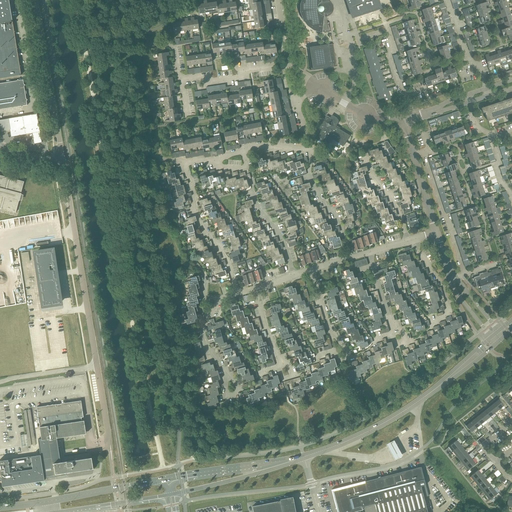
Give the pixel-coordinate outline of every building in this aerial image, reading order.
[(0,0),(0,72),(7,71),(7,72),(20,70),(12,22),(8,0),(0,0)] [(231,0),(228,0),(229,3),(230,12),(237,11),(235,2),(232,3),(231,0)] [(303,0),(302,5),(302,12),(304,19),(308,25),(314,30),(322,16),(323,17),(324,17),(325,17),(326,17),(327,17),(328,17),(328,16),(329,16),(330,16),(331,15),(332,14),(333,13),(333,12),(333,11),(334,11),(334,10),(334,9),(334,8),(334,7),(334,6),(333,5),(333,4),(332,3),(331,2),(330,1),(329,1),(328,0),(327,0),(303,0)] [(352,0),(353,2),(352,3),(352,5),(350,7),(350,8),(354,18),(360,15),(361,14),(361,15),(368,13),(374,11),(374,10),(375,10),(382,9),(378,0),(352,0)] [(203,1),(204,4),(205,13),(212,12),(210,3),(207,4),(206,1),(203,1)] [(222,1),(222,4),(224,13),(230,12),(229,3),(226,4),(225,1),(222,1)] [(420,1),(411,4),(412,7),(409,8),(410,11),(422,7),(420,1)] [(489,5),(488,2),(476,6),(478,12),(487,9),(486,6),(489,5)] [(509,8),(507,2),(499,5),(501,11),(509,8)] [(425,16),(433,14),(431,7),(422,10),(425,16)] [(480,18),(489,15),(488,12),(491,11),(490,8),(487,9),(478,12),(480,18)] [(511,14),(509,8),(501,11),(502,14),(499,15),(500,18),(503,17),(502,17),(511,14)] [(427,22),(435,19),(433,14),(425,16),(425,19),(423,20),(424,23),(427,23),(427,22)] [(511,20),(511,17),(511,14),(502,17),(503,17),(503,20),(501,21),(502,24),(504,23),(511,20)] [(483,24),(491,21),(489,15),(480,18),(478,18),(480,25),(483,25),(483,24)] [(322,16),(314,30),(322,32),(329,32),(332,32),(330,22),(328,23),(327,17),(326,17),(325,17),(324,17),(323,17),(322,16)] [(190,18),(191,21),(192,30),(199,29),(197,20),(194,21),(194,18),(190,18)] [(428,28),(437,25),(435,19),(427,22),(427,23),(428,28)] [(404,23),(406,29),(415,26),(413,20),(404,23)] [(175,21),(172,21),(173,33),(180,32),(178,23),(175,24),(175,21)] [(406,29),(408,35),(417,32),(416,29),(419,29),(418,25),(415,26),(406,29)] [(437,25),(428,28),(429,31),(427,32),(428,35),(430,34),(439,31),(437,25)] [(479,35),(487,32),(485,26),(477,29),(479,35)] [(504,37),(508,35),(511,33),(511,31),(511,28),(506,29),(502,30),(504,37)] [(417,32),(408,35),(410,41),(416,39),(419,38),(418,35),(421,34),(419,31),(417,32)] [(430,34),(432,40),(441,37),(439,31),(430,34)] [(487,32),(479,35),(481,41),(489,38),(487,32)] [(441,37),(432,40),(434,46),(443,43),(441,37)] [(416,39),(410,41),(412,47),(421,44),(419,38),(416,39)] [(489,38),(481,41),(483,47),(491,44),(489,38)] [(220,55),(218,44),(211,44),(213,53),(216,53),(216,56),(220,55)] [(334,44),(307,48),(308,48),(312,70),(311,70),(338,66),(337,66),(335,57),(336,57),(335,54),(333,44),(334,44)] [(364,49),(366,56),(375,53),(374,48),(377,47),(376,45),(374,46),(364,49)] [(441,54),(449,51),(447,45),(439,48),(441,54)] [(407,58),(416,55),(417,55),(416,52),(419,51),(418,48),(405,52),(407,58)] [(507,61),(504,52),(502,53),(501,50),(497,51),(498,54),(501,63),(507,61)] [(366,56),(368,62),(377,59),(376,54),(379,53),(378,51),(376,52),(375,53),(366,56)] [(449,51),(441,54),(442,57),(439,58),(440,61),(451,58),(449,51)] [(169,56),(168,52),(165,53),(162,53),(160,54),(157,54),(156,54),(157,59),(154,59),(152,59),(153,61),(157,61),(166,59),(166,56),(169,56)] [(410,63),(410,64),(416,62),(419,61),(418,58),(421,57),(420,54),(417,55),(416,55),(407,58),(408,62),(407,62),(408,64),(410,63)] [(495,65),(492,56),(490,57),(489,54),(485,55),(489,67),(495,65)] [(492,56),(495,65),(501,63),(498,54),(492,56)] [(377,59),(368,62),(370,68),(379,65),(379,64),(378,61),(381,60),(380,57),(378,58),(377,59)] [(167,65),(166,59),(157,61),(158,65),(155,65),(153,66),(154,67),(158,67),(167,65)] [(410,64),(412,70),(421,67),(420,64),(423,63),(421,60),(419,61),(416,62),(410,64)] [(369,68),(371,74),(380,71),(379,67),(382,66),(381,64),(379,64),(379,65),(370,68),(369,68)] [(154,74),(159,73),(168,71),(168,69),(171,68),(170,65),(167,65),(158,67),(159,71),(156,71),(154,72),(154,74)] [(423,73),(421,67),(412,70),(414,74),(412,74),(413,76),(414,76),(423,73)] [(458,77),(455,68),(452,69),(451,67),(448,68),(449,70),(452,79),(458,77)] [(435,70),(436,74),(437,74),(438,78),(444,77),(443,72),(441,68),(435,70)] [(380,71),(371,74),(373,81),(382,78),(382,77),(381,73),(384,72),(383,70),(381,71),(380,71)] [(445,81),(452,79),(449,70),(443,72),(444,77),(445,81)] [(160,79),(163,79),(169,78),(169,75),(172,74),(171,71),(168,71),(159,73),(160,77),(157,77),(155,78),(155,80),(160,79)] [(436,74),(431,76),(433,85),(439,83),(438,78),(437,74),(436,74)] [(375,88),(375,87),(384,85),(384,84),(382,80),(385,79),(385,76),(382,77),(382,78),(373,81),(372,81),(375,88)] [(427,87),(433,85),(431,76),(424,78),(427,87)] [(164,85),(173,83),(172,77),(169,78),(163,79),(164,83),(161,83),(159,84),(159,86),(164,85)] [(0,109),(20,107),(22,108),(23,106),(27,106),(26,101),(27,100),(26,99),(24,87),(25,85),(23,84),(23,80),(19,81),(17,80),(16,81),(0,83),(0,109)] [(387,91),(387,90),(385,86),(388,85),(387,82),(385,83),(385,84),(384,84),(384,85),(375,87),(378,94),(378,93),(387,91)] [(165,91),(174,90),(173,87),(176,86),(176,83),(173,83),(164,85),(165,89),(164,89),(162,89),(160,90),(160,92),(165,91)] [(273,86),(264,87),(265,94),(268,94),(274,92),(273,86)] [(387,90),(387,91),(378,93),(379,96),(377,97),(378,100),(385,98),(386,102),(392,100),(391,96),(390,96),(388,92),(391,91),(390,88),(388,89),(387,90)] [(161,98),(163,98),(172,97),(175,96),(174,93),(177,93),(177,89),(174,90),(165,91),(166,95),(165,96),(163,95),(161,96),(161,98)] [(511,98),(482,108),(484,114),(486,113),(488,121),(511,113),(511,98)] [(173,103),(164,104),(164,108),(163,108),(162,108),(160,109),(160,111),(165,110),(168,110),(174,109),(173,103)] [(174,109),(168,110),(168,114),(167,114),(165,114),(164,115),(164,116),(169,116),(178,115),(177,108),(174,109)] [(281,110),(272,112),(273,118),(276,118),(282,116),(281,110)] [(32,133),(34,144),(42,143),(37,114),(8,119),(11,137),(32,133)] [(180,114),(178,115),(169,116),(169,120),(166,120),(164,121),(165,123),(170,122),(179,121),(178,118),(181,117),(180,114)] [(282,116),(276,118),(277,124),(286,122),(285,116),(282,116)] [(322,143),(319,147),(325,151),(327,148),(326,147),(330,141),(333,140),(340,144),(339,145),(342,147),(349,136),(339,129),(340,129),(337,127),(337,128),(335,127),(338,123),(338,122),(338,121),(338,120),(337,120),(337,119),(336,119),(332,116),(330,118),(326,116),(324,120),(321,118),(318,123),(314,129),(317,129),(319,130),(314,138),(322,143)] [(286,122),(277,124),(278,130),(287,128),(286,122)] [(459,125),(456,126),(460,137),(466,135),(463,126),(460,127),(459,125)] [(460,137),(456,126),(450,128),(451,130),(454,139),(460,137)] [(287,128),(278,130),(280,136),(288,134),(287,128)] [(237,136),(236,130),(230,132),(231,141),(238,139),(237,136)] [(451,130),(445,132),(448,141),(448,140),(451,140),(452,142),(455,141),(454,139),(451,130)] [(436,144),(442,143),(439,134),(439,132),(432,134),(433,136),(436,144)] [(445,132),(439,134),(442,143),(445,142),(446,144),(449,143),(448,140),(448,141),(445,132)] [(201,137),(194,139),(196,147),(202,146),(201,140),(201,137)] [(182,138),(175,140),(177,148),(183,147),(182,141),(182,138)] [(189,149),(196,147),(194,139),(188,140),(189,149)] [(390,156),(396,154),(387,141),(384,142),(387,149),(388,149),(390,156)] [(476,148),(474,142),(465,145),(467,151),(476,148)] [(476,148),(467,151),(468,154),(465,155),(466,158),(469,157),(478,154),(476,148)] [(373,155),(374,157),(382,155),(381,150),(378,151),(378,149),(369,151),(371,156),(373,155)] [(441,155),(443,161),(451,158),(450,155),(453,155),(452,151),(441,155)] [(469,157),(471,163),(480,160),(478,154),(469,157)] [(378,161),(379,163),(387,161),(386,156),(383,157),(382,155),(374,157),(375,162),(378,161)] [(445,167),(449,166),(453,164),(451,158),(443,161),(445,167)] [(257,160),(259,168),(262,167),(262,170),(267,169),(265,160),(262,161),(261,159),(257,160)] [(269,159),(265,160),(267,169),(269,168),(270,171),(275,169),(272,161),(270,162),(269,159)] [(282,170),(280,162),(278,162),(277,160),(272,161),(275,169),(277,169),(278,171),(282,170)] [(282,161),(280,162),(282,170),(285,169),(285,172),(290,170),(288,162),(285,163),(284,160),(282,161)] [(482,166),(480,160),(471,163),(473,169),(482,166)] [(298,171),(295,163),(293,163),(292,161),(288,162),(290,170),(292,170),(293,172),(298,171)] [(300,161),(295,163),(298,171),(300,170),(301,173),(306,172),(303,163),(301,164),(300,161)] [(383,167),(383,170),(392,167),(390,163),(388,163),(387,161),(379,163),(380,168),(383,167)] [(458,163),(453,164),(449,166),(451,172),(455,171),(460,169),(458,163)] [(317,174),(325,172),(324,167),(321,168),(321,165),(312,168),(314,172),(316,172),(317,174)] [(363,175),(366,175),(365,172),(367,171),(366,166),(358,169),(358,171),(356,172),(357,177),(363,175)] [(387,173),(388,176),(396,173),(395,169),(392,170),(392,167),(383,170),(385,174),(387,173)] [(171,171),(170,171),(162,174),(164,178),(166,178),(167,180),(175,177),(174,173),(171,174),(171,171)] [(447,173),(449,179),(457,176),(455,171),(451,172),(447,173)] [(469,174),(471,180),(480,177),(478,171),(469,174)] [(205,178),(204,173),(203,172),(199,173),(200,177),(202,185),(205,184),(205,187),(210,185),(208,177),(205,178)] [(321,178),(322,180),(330,178),(329,173),(326,174),(325,172),(317,174),(318,179),(321,178)] [(392,180),(393,182),(401,180),(399,175),(397,176),(396,173),(388,176),(389,180),(392,180)] [(0,208),(0,209),(1,209),(15,213),(18,201),(19,201),(21,194),(20,194),(24,182),(9,178),(0,175),(0,208)] [(365,182),(363,175),(357,177),(358,179),(355,180),(357,184),(365,182)] [(208,177),(210,185),(212,185),(213,187),(218,186),(215,178),(213,178),(212,176),(208,177)] [(215,178),(218,186),(220,185),(221,188),(225,187),(223,178),(221,179),(220,176),(215,178)] [(459,182),(457,176),(449,179),(451,185),(459,182)] [(175,177),(167,180),(168,185),(171,184),(172,186),(174,186),(174,185),(180,184),(178,179),(176,180),(175,177)] [(223,178),(225,187),(228,186),(228,188),(233,187),(231,179),(228,179),(228,177),(223,178)] [(231,179),(233,187),(235,186),(236,189),(241,188),(238,179),(236,180),(235,177),(231,179)] [(482,183),(480,177),(471,180),(473,186),(482,183)] [(238,179),(241,188),(243,187),(244,190),(249,188),(246,180),(244,181),(243,178),(238,179)] [(326,184),(326,186),(335,184),(333,179),(331,180),(330,178),(322,180),(323,185),(326,184)] [(397,188),(400,188),(400,187),(405,186),(404,181),(401,182),(401,180),(393,182),(394,186),(396,186),(397,188)] [(264,182),(255,184),(257,189),(259,188),(260,191),(268,188),(267,184),(264,184),(264,182)] [(365,182),(357,184),(358,189),(361,188),(361,191),(367,189),(365,182)] [(461,188),(459,182),(451,185),(453,191),(461,188)] [(309,183),(301,185),(301,188),(299,189),(300,193),(306,192),(309,191),(308,189),(310,188),(309,183)] [(473,193),(475,192),(484,189),(482,183),(473,186),(474,189),(472,190),(473,193)] [(176,192),(184,190),(183,185),(180,186),(180,184),(174,185),(174,186),(176,192)] [(331,193),(339,190),(338,186),(335,186),(335,184),(326,186),(328,191),(330,190),(331,193)] [(406,188),(405,186),(400,187),(400,188),(402,194),(410,192),(409,187),(406,188)] [(461,188),(453,191),(455,197),(463,195),(463,194),(462,191),(465,191),(464,187),(461,188)] [(268,188),(260,191),(261,195),(264,195),(265,197),(273,194),(272,190),(269,191),(268,188)] [(367,189),(361,191),(363,195),(365,194),(366,197),(374,194),(373,190),(370,191),(369,188),(367,189)] [(475,199),(479,197),(486,195),(484,189),(475,192),(476,195),(473,196),(475,199)] [(186,194),(184,190),(176,192),(178,199),(184,197),(183,195),(186,194)] [(335,196),(335,199),(344,196),(342,192),(340,192),(339,190),(331,193),(332,197),(335,196)] [(409,197),(411,197),(416,195),(415,191),(410,192),(402,194),(404,201),(410,200),(409,197)] [(298,196),(300,201),(308,199),(306,192),(300,193),(301,196),(298,196)] [(456,203),(465,200),(464,198),(467,197),(466,193),(463,194),(463,195),(455,197),(456,203)] [(273,194),(265,197),(266,201),(269,201),(269,203),(277,201),(275,194),(273,194)] [(370,201),(371,203),(379,201),(377,196),(375,197),(374,194),(366,197),(367,201),(370,201)] [(344,199),(344,196),(335,199),(337,203),(339,203),(340,205),(343,204),(348,203),(347,198),(344,199)] [(486,205),(495,202),(493,196),(484,199),(486,205)] [(185,202),(184,197),(178,199),(176,200),(176,202),(174,203),(175,208),(183,205),(183,203),(185,202)] [(207,201),(207,199),(198,201),(200,206),(202,205),(203,207),(211,205),(210,200),(207,201)] [(303,205),(304,207),(310,206),(310,205),(308,199),(300,201),(301,206),(303,205)] [(242,206),(243,210),(249,208),(249,209),(252,208),(251,205),(253,205),(252,200),(244,202),(244,205),(242,206)] [(399,205),(400,208),(401,210),(403,209),(404,214),(410,212),(409,208),(408,205),(411,204),(410,200),(404,201),(401,202),(402,204),(399,205)] [(458,209),(465,207),(467,206),(465,200),(456,203),(458,209)] [(277,201),(269,203),(271,208),(273,207),(274,209),(282,207),(281,202),(278,203),(277,201)] [(375,209),(383,207),(382,202),(379,203),(379,201),(371,203),(372,207),(374,207),(375,209)] [(495,202),(486,205),(487,208),(484,209),(485,212),(488,211),(496,208),(495,202)] [(343,204),(345,211),(353,209),(352,204),(349,205),(348,203),(343,204)] [(211,205),(203,207),(204,212),(207,211),(208,214),(216,211),(215,207),(212,207),(211,205)] [(308,211),(309,214),(317,211),(316,206),(313,207),(312,205),(310,205),(310,206),(304,207),(306,212),(308,211)] [(477,206),(466,210),(468,216),(476,214),(476,213),(475,211),(478,210),(477,206)] [(282,207),(274,209),(275,214),(278,213),(279,215),(287,213),(285,208),(283,209),(282,207)] [(379,213),(380,215),(388,213),(387,208),(384,209),(383,207),(375,209),(376,214),(379,213)] [(251,215),(249,209),(249,208),(243,210),(244,213),(241,213),(242,214),(238,215),(238,216),(239,219),(251,215)] [(488,211),(489,214),(486,215),(487,218),(490,217),(498,214),(496,208),(488,211)] [(354,213),(353,209),(345,211),(347,218),(352,216),(352,214),(354,213)] [(216,211),(208,214),(209,218),(212,217),(212,220),(221,217),(219,213),(217,214),(216,211)] [(313,217),(313,220),(322,217),(320,213),(318,213),(317,211),(309,214),(310,218),(313,217)] [(468,216),(470,222),(478,219),(477,216),(480,216),(479,212),(476,213),(476,214),(468,216)] [(286,221),(291,219),(290,215),(287,215),(287,213),(279,215),(280,220),(282,219),(283,222),(286,221)] [(384,219),(384,221),(393,219),(391,214),(389,215),(388,213),(380,215),(381,220),(384,219)] [(407,219),(409,227),(418,224),(417,220),(418,220),(417,216),(415,217),(415,214),(409,216),(410,219),(407,219)] [(498,214),(490,217),(492,223),(500,220),(498,214)] [(247,222),(247,224),(253,222),(251,215),(239,219),(240,222),(244,221),(244,222),(247,222)] [(185,222),(186,227),(192,225),(195,225),(194,222),(196,221),(195,216),(187,219),(187,221),(185,222)] [(354,221),(352,216),(347,218),(344,219),(345,221),(342,222),(344,227),(348,225),(349,227),(347,227),(348,230),(353,229),(353,227),(354,227),(353,224),(352,224),(351,222),(354,221)] [(221,217),(212,220),(214,224),(216,224),(217,226),(225,223),(224,219),(221,220),(221,217)] [(317,224),(318,226),(326,223),(325,219),(322,220),(322,217),(313,220),(315,224),(317,224)] [(292,222),(291,219),(286,221),(288,228),(296,225),(295,221),(292,222)] [(393,221),(393,219),(384,221),(386,226),(388,225),(389,228),(397,225),(396,221),(393,221)] [(470,222),(472,228),(480,226),(478,219),(470,222)] [(500,220),(492,223),(494,229),(502,226),(500,220)] [(251,228),(252,230),(260,228),(259,223),(256,224),(255,221),(253,222),(247,224),(249,229),(251,228)] [(222,232),(230,230),(228,225),(226,226),(225,223),(217,226),(218,230),(221,230),(222,232)] [(326,223),(318,226),(319,230),(322,230),(323,232),(331,230),(330,225),(327,226),(326,223)] [(184,230),(186,234),(194,232),(192,225),(186,227),(187,229),(184,230)] [(296,225),(288,228),(290,234),(290,235),(295,233),(295,231),(297,230),(296,225)] [(492,233),(493,236),(504,232),(502,226),(494,229),(495,232),(492,233)] [(257,236),(265,234),(263,229),(261,230),(260,228),(252,230),(253,235),(256,234),(257,236)] [(373,242),(374,243),(378,242),(378,243),(378,242),(374,229),(372,230),(373,233),(369,234),(371,242),(373,242)] [(469,232),(470,232),(472,238),(480,236),(479,233),(482,232),(481,229),(471,232),(470,230),(469,231),(469,232)] [(230,232),(230,230),(222,232),(223,237),(225,236),(226,238),(229,238),(229,237),(234,236),(233,231),(230,232)] [(327,236),(327,238),(336,236),(334,231),(332,232),(331,230),(323,232),(324,237),(327,236)] [(194,232),(186,234),(187,239),(190,238),(190,241),(196,239),(194,232)] [(372,245),(371,242),(369,234),(368,232),(366,232),(366,233),(362,234),(363,237),(365,245),(367,244),(368,245),(372,244),(372,245)] [(511,232),(505,235),(503,236),(504,240),(501,240),(502,243),(511,239),(511,236),(511,235),(511,232)] [(287,243),(288,243),(289,247),(296,245),(295,241),(294,238),(297,238),(295,233),(290,235),(290,234),(287,235),(288,238),(285,239),(287,243)] [(260,240),(261,243),(269,240),(268,236),(265,236),(265,234),(257,236),(258,241),(260,240)] [(362,246),(362,248),(366,247),(365,245),(363,237),(362,234),(360,235),(361,238),(357,239),(359,247),(362,246)] [(235,238),(234,236),(229,237),(229,238),(231,244),(239,242),(238,237),(235,238)] [(336,238),(336,236),(327,238),(329,243),(331,242),(332,245),(333,249),(341,246),(339,237),(336,238)] [(360,250),(359,247),(357,239),(357,236),(354,237),(355,240),(351,241),(353,249),(356,249),(356,250),(360,249),(360,250)] [(480,236),(472,238),(474,245),(482,242),(480,236)] [(194,244),(195,247),(203,244),(202,240),(199,241),(198,238),(196,239),(190,241),(192,245),(194,244)] [(511,239),(502,243),(503,245),(505,244),(506,248),(511,245),(511,239)] [(265,246),(266,249),(274,246),(273,242),(270,242),(269,240),(261,243),(262,247),(265,246)] [(482,242),(474,245),(476,250),(484,248),(483,245),(486,244),(485,241),(482,242)] [(240,247),(239,242),(231,244),(233,251),(238,250),(238,247),(240,247)] [(203,244),(195,247),(196,251),(199,251),(199,253),(208,251),(206,246),(204,247),(203,244)] [(270,252),(270,255),(279,252),(277,248),(275,249),(274,246),(266,249),(267,253),(270,252)] [(315,259),(316,261),(320,260),(316,247),(314,248),(310,249),(311,252),(313,260),(315,259)] [(484,248),(476,250),(478,256),(486,254),(484,248)] [(314,263),(314,262),(313,260),(311,252),(310,249),(308,250),(309,253),(305,254),(307,262),(310,262),(310,263),(314,262),(314,263)] [(230,260),(232,260),(233,264),(239,262),(237,255),(240,254),(238,250),(233,251),(230,252),(231,254),(228,255),(230,260)] [(52,251),(35,253),(38,275),(41,275),(41,279),(39,279),(43,306),(60,303),(56,279),(55,278),(54,272),(55,270),(52,251)] [(203,257),(204,259),(212,257),(211,252),(208,253),(208,251),(199,253),(201,258),(203,257)] [(279,255),(279,252),(270,255),(272,259),(274,259),(275,261),(276,261),(283,259),(282,254),(279,255)] [(299,257),(301,265),(304,264),(304,265),(308,264),(308,265),(307,262),(305,254),(304,252),(302,252),(303,255),(299,257)] [(401,259),(402,262),(410,259),(409,255),(406,256),(405,253),(397,255),(399,260),(401,259)] [(479,263),(488,260),(486,254),(478,256),(479,263)] [(208,263),(209,265),(217,263),(216,258),(213,259),(212,257),(204,259),(205,264),(208,263)] [(411,262),(410,259),(402,262),(403,266),(406,266),(406,268),(415,266),(413,261),(411,262)] [(213,269),(213,271),(222,269),(220,264),(218,265),(217,263),(209,265),(210,270),(213,269)] [(410,272),(411,274),(419,272),(418,267),(415,268),(415,266),(406,268),(408,272),(410,272)] [(258,279),(259,280),(263,279),(263,280),(259,267),(257,267),(258,270),(254,272),(256,280),(258,279)] [(222,269),(213,271),(215,276),(217,275),(218,278),(226,275),(225,271),(222,271),(222,269)] [(257,282),(256,280),(254,272),(253,269),(251,270),(252,273),(248,274),(250,282),(252,282),(253,283),(257,282)] [(497,277),(501,287),(503,287),(502,284),(506,283),(501,269),(499,270),(501,276),(497,277)] [(345,278),(353,276),(352,271),(349,272),(348,270),(340,272),(342,277),(344,276),(345,278)] [(251,285),(250,282),(248,274),(247,271),(245,272),(246,275),(242,276),(244,285),(247,284),(247,285),(251,284),(251,285)] [(391,279),(391,280),(393,279),(393,276),(395,276),(394,271),(385,273),(386,276),(384,277),(385,281),(391,279)] [(415,278),(416,280),(424,278),(423,276),(428,275),(428,272),(424,273),(423,273),(420,274),(419,272),(411,274),(412,279),(415,278)] [(491,288),(494,287),(490,273),(487,274),(487,272),(483,273),(486,281),(489,291),(491,290),(491,288)] [(490,273),(494,287),(498,286),(498,288),(501,287),(497,277),(494,278),(492,272),(490,273)] [(198,276),(190,278),(191,281),(188,282),(189,286),(198,284),(197,281),(200,281),(198,276)] [(349,282),(349,285),(358,282),(356,278),(354,278),(353,276),(345,278),(346,283),(349,282)] [(489,291),(486,281),(482,282),(480,276),(474,278),(478,288),(481,287),(482,291),(486,289),(487,292),(489,291)] [(420,284),(420,286),(428,284),(427,279),(425,280),(424,278),(416,280),(417,285),(420,284)] [(391,279),(385,281),(386,283),(383,284),(384,289),(393,286),(391,280),(391,279)] [(354,291),(362,288),(361,284),(358,285),(358,282),(349,285),(351,289),(353,288),(354,291)] [(198,284),(189,286),(190,288),(188,289),(189,294),(197,291),(196,289),(199,288),(198,284)] [(425,293),(428,292),(433,290),(432,286),(429,286),(428,284),(420,286),(422,291),(424,290),(425,293)] [(287,293),(288,295),(296,293),(295,288),(292,289),(291,286),(283,289),(285,294),(287,293)] [(384,289),(385,291),(386,293),(388,293),(389,295),(395,293),(393,286),(384,289)] [(327,293),(328,298),(334,296),(336,296),(336,293),(338,292),(337,287),(328,290),(329,292),(327,293)] [(359,297),(367,295),(366,290),(363,291),(362,288),(354,291),(355,295),(358,295),(359,297)] [(434,293),(433,290),(428,292),(430,299),(438,296),(436,292),(434,293)] [(197,291),(189,294),(190,296),(187,297),(188,302),(196,299),(196,297),(198,296),(197,291)] [(393,299),(394,301),(402,299),(401,294),(398,295),(397,292),(395,293),(389,295),(390,300),(393,299)] [(292,299),(292,301),(301,299),(300,297),(304,296),(303,294),(299,295),(299,294),(297,295),(296,293),(288,295),(289,300),(292,299)] [(363,301),(363,303),(372,301),(370,296),(368,297),(367,295),(359,297),(360,301),(363,301)] [(334,296),(328,298),(329,300),(326,301),(327,305),(336,303),(334,296)] [(439,301),(438,296),(430,299),(431,305),(432,306),(437,304),(437,302),(439,301)] [(196,299),(188,302),(189,304),(186,305),(188,309),(196,307),(195,304),(198,304),(196,299)] [(294,308),(305,305),(304,301),(301,301),(301,299),(292,301),(294,308)] [(398,307),(407,305),(405,300),(403,301),(402,299),(394,301),(395,306),(398,305),(398,307)] [(368,310),(371,309),(376,307),(375,302),(372,303),(372,301),(363,303),(365,308),(367,307),(368,310)] [(230,309),(231,312),(239,309),(238,305),(235,306),(234,303),(226,305),(227,310),(230,309)] [(331,309),(332,312),(338,310),(336,303),(327,305),(329,310),(331,309)] [(277,313),(279,312),(279,310),(281,309),(280,304),(271,307),(272,309),(270,310),(271,314),(277,313)] [(432,306),(431,305),(429,306),(430,309),(427,310),(428,314),(437,312),(436,309),(439,309),(437,304),(432,306)] [(301,311),(302,314),(310,311),(309,307),(306,307),(305,305),(294,308),(295,310),(298,310),(298,312),(301,311)] [(407,305),(398,307),(400,312),(402,311),(403,314),(411,311),(410,307),(407,307),(407,305)] [(196,307),(188,309),(188,312),(186,312),(187,317),(195,314),(195,312),(197,311),(196,307)] [(371,309),(373,316),(381,313),(379,309),(377,309),(376,307),(371,309)] [(240,312),(239,309),(231,312),(232,316),(235,316),(235,318),(244,316),(242,311),(240,312)] [(336,316),(337,318),(345,315),(344,311),(341,312),(340,309),(338,310),(332,312),(333,316),(336,316)] [(302,314),(304,320),(315,317),(313,313),(311,314),(310,311),(302,314)] [(411,311),(403,314),(404,318),(407,317),(408,320),(416,317),(414,313),(412,313),(411,311)] [(269,318),(270,322),(279,320),(277,313),(271,314),(272,317),(269,318)] [(373,316),(375,322),(380,321),(380,318),(382,318),(381,313),(373,316)] [(195,314),(187,317),(188,319),(185,320),(186,325),(195,322),(194,320),(197,319),(195,314)] [(346,318),(345,315),(337,318),(338,323),(341,322),(341,324),(349,322),(348,317),(346,318)] [(239,322),(240,324),(248,322),(247,317),(244,318),(244,316),(235,318),(237,323),(239,322)] [(460,316),(456,318),(456,320),(454,321),(456,329),(461,328),(460,325),(463,324),(460,316)] [(311,326),(314,325),(313,325),(319,324),(318,319),(315,320),(315,317),(304,320),(304,321),(306,320),(308,324),(310,324),(311,326)] [(412,326),(420,323),(419,319),(416,320),(416,317),(408,320),(409,324),(411,324),(412,326)] [(274,326),(275,328),(281,327),(281,326),(279,320),(270,322),(272,327),(274,326)] [(212,327),(214,331),(220,329),(220,330),(222,329),(221,326),(224,326),(223,321),(214,323),(215,326),(212,327)] [(382,325),(380,321),(375,322),(372,323),(373,326),(370,326),(371,331),(380,329),(379,326),(382,325)] [(448,325),(450,334),(455,332),(454,330),(456,329),(454,321),(449,322),(450,325),(448,325)] [(249,324),(248,322),(240,324),(241,329),(244,328),(245,330),(253,328),(252,323),(249,324)] [(350,324),(349,322),(341,324),(343,329),(345,328),(346,330),(354,328),(353,323),(350,324)] [(416,330),(417,332),(425,330),(424,325),(421,326),(420,323),(412,326),(413,330),(416,330)] [(320,326),(319,324),(313,325),(314,325),(316,332),(324,330),(322,325),(320,326)] [(450,334),(448,325),(443,327),(444,329),(442,330),(444,338),(449,337),(448,334),(450,334)] [(279,332),(280,335),(288,332),(287,328),(284,328),(283,326),(281,326),(281,327),(275,328),(276,333),(279,332)] [(248,337),(249,336),(257,334),(256,329),(254,330),(253,328),(245,330),(246,336),(248,337)] [(354,328),(346,330),(347,335),(350,334),(350,336),(359,334),(357,329),(355,330),(354,328)] [(222,329),(220,330),(220,329),(214,331),(214,333),(212,334),(213,339),(222,336),(221,334),(223,333),(222,329)] [(325,334),(324,330),(316,332),(317,339),(318,339),(323,338),(322,335),(325,334)] [(444,338),(442,330),(437,331),(438,334),(436,335),(438,343),(443,342),(442,339),(444,338)] [(284,338),(284,341),(292,338),(291,334),(289,335),(288,332),(280,335),(281,339),(284,338)] [(258,336),(257,334),(249,336),(251,341),(253,340),(254,343),(257,342),(262,340),(261,336),(258,336)] [(359,336),(359,334),(350,336),(352,341),(354,340),(355,343),(363,340),(362,335),(359,336)] [(438,343),(436,335),(431,336),(432,339),(429,339),(432,348),(436,346),(436,344),(438,343)] [(217,343),(218,345),(224,343),(222,336),(213,339),(214,343),(217,343)] [(288,345),(289,347),(297,345),(296,340),(293,341),(292,338),(284,341),(286,345),(288,345)] [(325,342),(323,338),(318,339),(317,339),(315,340),(316,342),(313,343),(314,348),(323,346),(322,343),(325,342)] [(432,348),(429,339),(425,341),(425,343),(423,344),(426,352),(430,351),(429,348),(432,348)] [(257,342),(259,349),(267,347),(265,342),(263,343),(262,340),(257,342)] [(328,347),(326,347),(323,348),(324,351),(332,349),(329,340),(326,341),(327,345),(328,344),(328,347)] [(359,346),(360,349),(368,346),(367,342),(364,342),(363,340),(355,343),(356,347),(359,346)] [(222,349),(222,351),(231,349),(230,344),(227,345),(226,342),(224,343),(218,345),(219,350),(222,349)] [(385,347),(387,355),(392,354),(391,351),(393,350),(391,342),(386,344),(387,346),(385,347)] [(426,352),(423,344),(419,345),(419,348),(417,349),(419,357),(424,355),(423,353),(426,352)] [(297,345),(289,347),(290,352),(293,351),(293,353),(302,351),(300,346),(298,347),(297,345)] [(259,349),(260,356),(266,354),(265,352),(268,351),(267,347),(259,349)] [(381,351),(378,351),(381,360),(385,358),(385,356),(387,355),(385,347),(380,348),(381,351)] [(231,349),(222,351),(224,356),(226,355),(227,357),(235,355),(234,350),(232,351),(231,349)] [(419,357),(417,349),(412,350),(413,353),(411,353),(413,361),(418,360),(417,357),(419,357)] [(297,357),(298,359),(306,357),(305,352),(302,353),(302,351),(293,353),(295,358),(297,357)] [(372,356),(375,364),(379,363),(379,360),(381,360),(378,351),(374,353),(375,355),(372,356)] [(407,357),(404,358),(407,366),(412,365),(411,362),(413,361),(411,353),(406,355),(407,357)] [(257,365),(266,362),(265,360),(267,359),(266,354),(260,356),(258,356),(259,359),(256,360),(257,365)] [(235,355),(227,357),(228,362),(231,361),(232,364),(240,361),(239,357),(236,357),(235,355)] [(368,360),(366,361),(368,369),(373,368),(372,365),(375,364),(372,356),(368,357),(368,360)] [(307,359),(306,357),(298,359),(299,364),(302,363),(303,366),(311,363),(310,358),(307,359)] [(334,368),(336,367),(334,359),(329,360),(330,363),(328,363),(330,372),(335,370),(334,368)] [(231,369),(233,368),(236,367),(236,370),(245,367),(243,363),(241,364),(240,361),(232,364),(232,366),(227,367),(228,369),(231,369)] [(362,365),(360,365),(362,373),(367,372),(366,370),(368,369),(366,361),(361,362),(362,365)] [(206,372),(208,371),(214,369),(213,365),(210,365),(209,363),(201,365),(202,370),(205,369),(206,372)] [(324,367),(321,368),(324,376),(328,375),(328,372),(330,372),(328,363),(323,365),(324,367)] [(356,369),(354,370),(357,381),(360,380),(359,377),(361,377),(360,374),(362,373),(360,365),(355,367),(356,369)] [(245,367),(236,370),(238,374),(240,374),(241,376),(249,373),(248,369),(245,370),(245,367)] [(318,372),(315,373),(318,381),(322,380),(322,377),(324,376),(321,368),(317,369),(318,372)] [(208,371),(210,378),(219,375),(217,371),(215,371),(214,369),(208,371)] [(350,383),(357,381),(354,370),(349,371),(350,374),(347,375),(350,383)] [(249,373),(241,376),(242,380),(245,380),(246,382),(254,380),(253,375),(250,376),(249,373)] [(309,377),(312,385),(316,384),(315,382),(318,381),(315,373),(311,374),(311,377),(309,377)] [(210,378),(212,384),(212,385),(218,383),(217,381),(220,380),(219,375),(210,378)] [(271,380),(273,388),(278,387),(277,384),(279,384),(277,375),(272,377),(273,379),(271,380)] [(305,381),(303,382),(305,390),(310,389),(309,386),(312,385),(309,377),(304,379),(305,381)] [(274,391),(273,388),(271,380),(266,381),(267,384),(264,385),(267,393),(274,391)] [(299,386),(297,387),(299,395),(304,393),(303,391),(305,390),(303,382),(298,383),(299,386)] [(212,385),(212,384),(210,385),(210,388),(208,388),(209,393),(217,391),(217,388),(219,388),(218,383),(212,385)] [(267,393),(264,385),(260,386),(261,389),(258,389),(261,398),(265,396),(265,394),(267,393)] [(297,395),(299,395),(297,387),(292,388),(293,390),(290,391),(293,399),(298,398),(297,395)] [(254,393),(252,394),(255,402),(259,401),(258,398),(261,398),(258,389),(254,391),(254,393)] [(207,396),(209,401),(217,398),(216,396),(219,395),(217,391),(209,393),(210,395),(207,396)] [(255,402),(252,394),(248,395),(248,398),(246,399),(248,407),(253,406),(252,403),(255,402)] [(494,401),(500,409),(505,405),(498,397),(494,401)] [(218,403),(217,398),(209,401),(209,403),(207,404),(208,409),(216,406),(216,404),(218,403)] [(494,401),(489,405),(495,413),(500,409),(494,401)] [(79,402),(75,402),(37,408),(41,439),(58,437),(84,433),(79,402)] [(491,417),(495,413),(489,405),(484,409),(491,417)] [(484,409),(479,413),(486,421),(491,417),(484,409)] [(481,424),(486,421),(479,413),(475,416),(481,424)] [(475,416),(470,420),(477,428),(481,424),(475,416)] [(477,428),(470,420),(465,424),(472,432),(477,428)] [(58,437),(41,439),(38,440),(40,455),(44,478),(68,475),(68,473),(93,469),(91,458),(62,462),(60,446),(59,446),(58,437)] [(453,452),(461,445),(457,440),(449,447),(453,452)] [(393,442),(385,446),(389,453),(393,461),(401,456),(395,446),(393,442)] [(461,445),(453,452),(457,456),(465,450),(461,445)] [(461,461),(469,455),(465,450),(457,456),(461,461)] [(0,481),(1,481),(2,487),(8,486),(44,481),(44,478),(40,455),(0,461),(0,474),(1,479),(0,478),(0,481)] [(473,459),(469,455),(461,461),(465,466),(473,459)] [(473,459),(465,466),(468,471),(477,464),(473,459)] [(376,511),(427,511),(421,486),(425,485),(421,467),(332,490),(336,508),(335,510),(336,511),(354,511),(362,510),(361,507),(375,503),(376,511)] [(471,476),(474,481),(483,475),(479,470),(471,476)] [(486,479),(483,475),(474,481),(478,486),(486,479)] [(490,484),(486,479),(478,486),(482,491),(490,484)] [(494,489),(490,484),(482,491),(486,495),(494,489)] [(494,489),(486,495),(490,500),(498,494),(494,489)] [(295,511),(293,497),(280,500),(280,501),(252,507),(253,511),(295,511)]
